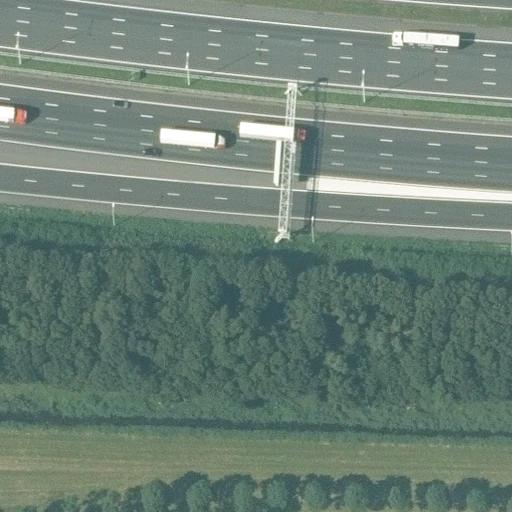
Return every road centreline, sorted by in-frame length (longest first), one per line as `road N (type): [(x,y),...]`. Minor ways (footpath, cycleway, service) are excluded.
road 1 (motorway): [(511,72),(220,47),(0,15)]
road 2 (motorway): [(0,108),(112,125),(511,157)]
road 3 (motorway): [(0,179),(310,208),(511,201)]
